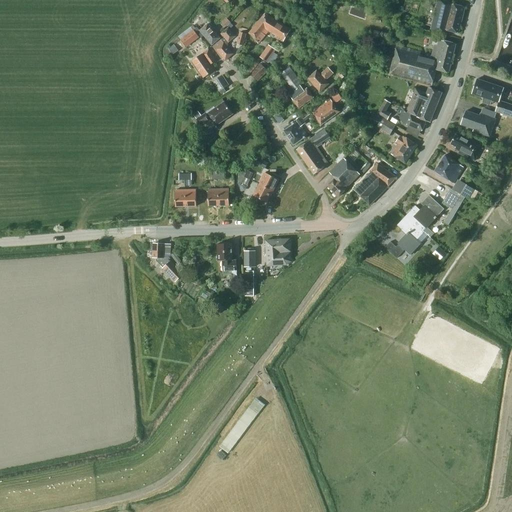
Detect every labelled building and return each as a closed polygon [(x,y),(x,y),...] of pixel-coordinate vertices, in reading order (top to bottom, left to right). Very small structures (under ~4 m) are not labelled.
[(458,33),(465,7),(452,4),(453,3),(440,0),(437,0),(430,30),(445,34),(446,30),(458,33)] [(261,19),(249,33),(257,40),(256,41),(259,43),(268,32),(275,36),(275,38),(282,43),(291,30),(265,13),(261,19)] [(212,45),(220,38),(208,24),(200,31),(212,45)] [(233,54),(227,46),(228,43),(235,36),(228,27),(221,33),(224,37),(213,46),(225,61),(233,54)] [(186,47),(199,37),(194,30),(181,40),(186,47)] [(239,32),(236,44),(243,46),(246,34),(239,32)] [(507,58),(511,43),(511,39),(507,37),(501,56),(507,58)] [(456,44),(439,40),(438,44),(438,46),(434,45),(432,54),(423,52),(423,54),(419,54),(420,51),(396,45),(390,70),(389,73),(389,75),(432,86),(436,69),(444,71),(448,73),(456,44)] [(179,50),(174,44),(168,49),(172,55),(179,50)] [(268,45),(259,57),(267,63),(276,50),(268,45)] [(212,64),(216,61),(208,50),(192,61),(204,78),(215,70),(212,64)] [(261,64),(257,61),(247,72),(258,81),(270,67),(263,61),(261,64)] [(328,84),(325,80),(334,73),(328,67),(320,74),(317,71),(308,78),(320,92),(328,84)] [(342,70),(337,73),(342,79),(346,76),(342,70)] [(221,75),(212,81),(219,91),(228,85),(221,75)] [(495,111),(502,114),(503,114),(511,117),(511,105),(496,100),(500,87),(477,79),(472,94),(483,98),(483,103),(490,105),(491,101),(498,103),(495,111)] [(299,108),(313,97),(307,88),(304,91),(300,85),(289,94),(299,108)] [(403,110),(402,111),(406,113),(426,121),(430,122),(442,92),(428,87),(426,93),(416,89),(407,111),(403,110)] [(339,112),(331,100),(329,98),(325,100),(327,102),(313,113),(321,125),(339,112)] [(384,99),(376,113),(387,120),(391,114),(387,111),(391,103),(384,99)] [(216,125),(233,114),(224,102),(215,108),(214,107),(201,116),(198,111),(193,114),(200,125),(211,118),(216,125)] [(304,121),(311,116),(308,111),(301,116),(304,121)] [(406,113),(402,111),(399,118),(402,122),(406,124),(422,131),(426,121),(406,113)] [(500,120),(502,114),(495,111),(495,112),(497,112),(495,119),(480,113),(479,115),(466,111),(461,125),(473,129),(473,131),(489,137),(495,119),(500,120)] [(387,121),(387,120),(376,113),(374,112),(371,119),(379,123),(377,127),(390,134),(395,126),(387,121)] [(301,127),(305,123),(304,121),(301,116),(291,123),(292,125),(285,130),(284,131),(293,145),(307,136),(302,128),(301,127)] [(218,143),(215,138),(216,137),(210,128),(197,137),(207,151),(218,143)] [(328,164),(317,147),(330,137),(324,129),(311,138),(311,139),(296,149),(314,174),(328,164)] [(475,160),(482,145),(467,137),(466,140),(455,135),(451,144),(456,146),(454,149),(459,151),(458,153),(467,157),(468,156),(475,160)] [(405,164),(417,145),(408,139),(403,136),(391,154),(396,157),(395,157),(405,164)] [(362,152),(376,164),(382,158),(367,145),(362,152)] [(463,167),(461,165),(462,162),(452,155),(450,159),(445,155),(434,171),(453,183),(463,167)] [(265,169),(267,163),(257,158),(255,164),(265,169)] [(344,158),(330,172),(335,178),(327,185),(333,192),(332,193),(336,197),(337,196),(338,197),(346,189),(346,188),(360,174),(352,166),(344,158)] [(495,180),(498,181),(505,170),(493,163),(486,174),(495,180)] [(370,205),(396,177),(377,164),(371,171),(372,171),(354,189),(360,196),(370,205)] [(247,171),(245,177),(250,180),(253,174),(247,171)] [(259,184),(273,191),(279,179),(265,173),(259,184)] [(247,185),(250,180),(245,177),(240,174),(237,181),(239,181),(238,184),(240,185),(241,182),(242,182),(247,185)] [(458,180),(452,189),(465,197),(471,188),(458,180)] [(267,202),(273,191),(259,184),(253,196),(267,202)] [(461,204),(465,197),(452,189),(450,188),(446,195),(461,204)] [(196,189),(185,190),(186,206),(196,206),(196,189)] [(208,206),(229,205),(229,189),(208,189),(208,206)] [(175,207),(186,206),(185,190),(175,190),(175,207)] [(415,206),(404,218),(414,227),(417,225),(423,231),(427,235),(430,238),(434,233),(427,227),(444,209),(429,195),(421,204),(423,206),(420,210),(415,206)] [(448,225),(461,204),(446,195),(441,203),(451,209),(443,222),(448,225)] [(423,231),(417,225),(414,227),(404,218),(397,225),(406,234),(397,243),(398,244),(396,247),(390,242),(385,247),(396,258),(405,250),(410,255),(420,243),(421,243),(427,235),(423,231)] [(286,265),(291,261),(290,239),(266,240),(267,266),(286,265)] [(152,257),(163,267),(162,268),(175,281),(182,274),(170,261),(171,244),(163,244),(153,243),(152,257)] [(231,243),(224,244),(223,243),(220,243),(219,244),(217,244),(218,261),(222,261),(222,271),(231,270),(232,278),(237,277),(236,270),(237,270),(236,260),(232,260),(231,243)] [(438,246),(432,253),(440,260),(446,253),(438,246)] [(244,251),(244,267),(254,267),(254,251),(244,251)] [(254,296),(254,271),(245,271),(245,296),(254,296)] [(231,453),(264,403),(256,398),(223,447),(231,453)]
